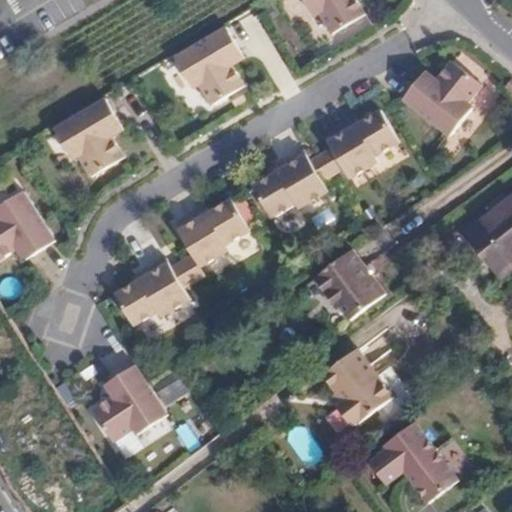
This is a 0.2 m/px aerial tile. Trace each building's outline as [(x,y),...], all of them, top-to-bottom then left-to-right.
[(305,0),(316,17),(322,14),(334,34),(367,15),(358,0),(305,0)] [(228,28),(177,58),(195,89),(201,86),(213,106),(246,87),(234,66),(230,59),(242,52),(228,28)] [(242,52),(230,59),(234,66),(246,58),(242,52)] [(423,78),(405,100),(452,137),(474,108),(469,104),(484,85),(453,61),(439,81),(434,87),(423,78)] [(427,72),(423,78),(434,87),(439,81),(427,72)] [(106,100),(54,130),(73,161),(78,158),(90,178),(124,159),(111,138),(107,132),(120,124),(106,100)] [(350,124),(326,138),(332,149),(344,170),(350,180),(379,164),(376,158),(401,144),(383,112),(360,124),(353,129),(350,124)] [(357,119),(350,124),(353,129),(360,124),(357,119)] [(120,124),(107,132),(111,138),(124,131),(120,124)] [(332,149),(321,155),(334,177),(344,170),(332,149)] [(304,150),(280,164),(283,169),(275,173),(253,186),(273,218),(296,203),(299,209),(328,193),(323,183),(310,162),(304,150)] [(321,155),(310,162),(323,183),(334,177),(321,155)] [(280,164),(273,169),(275,173),(283,169),(280,164)] [(0,261),(18,251),(24,246),(32,259),(55,244),(24,193),(0,208),(0,261)] [(202,212),(178,227),(195,256),(202,268),(231,251),(228,246),(252,231),(233,199),(212,212),(204,217),(202,212)] [(511,206),(472,238),(506,279),(511,274),(511,206)] [(209,207),(202,212),(204,217),(212,212),(209,207)] [(18,251),(25,263),(32,259),(24,246),(18,251)] [(313,279),(315,282),(334,308),(338,305),(348,320),(383,295),(351,251),(313,279)] [(195,256),(185,262),(196,283),(207,277),(202,268),(195,256)] [(143,273),(146,278),(139,282),(117,295),(136,327),(160,313),(164,318),(192,301),(186,289),(173,269),(168,259),(143,273)] [(185,262),(173,269),(186,289),(196,283),(185,262)] [(143,273),(136,278),(139,282),(146,278),(143,273)] [(334,308),(315,282),(305,289),(324,315),(334,308)] [(483,356),(485,354),(469,332),(465,334),(483,356)] [(322,377),(327,385),(361,359),(362,358),(357,351),(322,377)] [(361,359),(327,385),(341,403),(335,409),(343,419),(384,387),(362,358),(361,359)] [(133,366),(109,381),(117,393),(111,397),(90,411),(111,443),(131,430),(135,435),(165,415),(133,366)] [(109,381),(103,385),(111,397),(117,393),(109,381)] [(392,398),(384,387),(343,419),(349,427),(356,422),(357,426),(392,398)] [(222,404),(215,409),(224,420),(230,415),(222,404)] [(416,426),(367,466),(390,494),(406,480),(432,511),(465,486),(416,426)]
